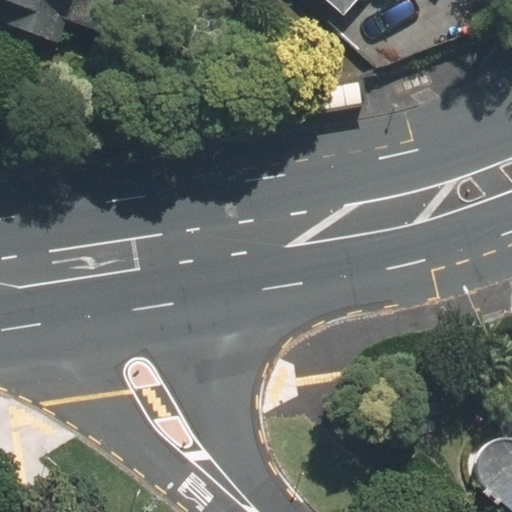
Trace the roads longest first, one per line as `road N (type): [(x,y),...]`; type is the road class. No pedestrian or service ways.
road 1 (secondary): [(511,176),(376,217),(0,276)]
road 2 (residential): [(0,291),(116,373),(248,511)]
